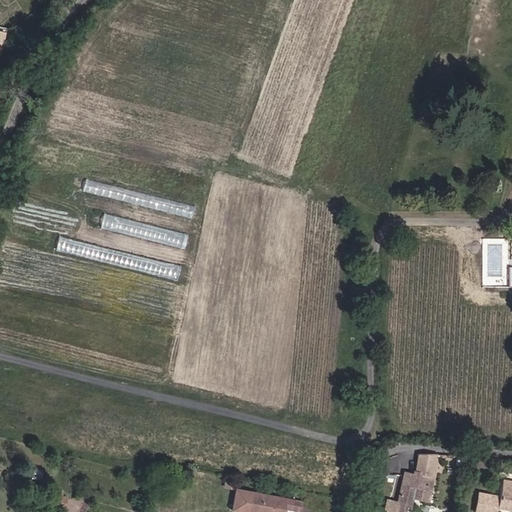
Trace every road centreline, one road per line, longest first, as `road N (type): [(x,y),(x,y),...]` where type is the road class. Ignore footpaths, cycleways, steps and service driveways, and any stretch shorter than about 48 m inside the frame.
road 1 (residential): [(511,454),(395,448),(371,469),(361,511)]
road 2 (residential): [(0,159),(34,71),(85,0)]
